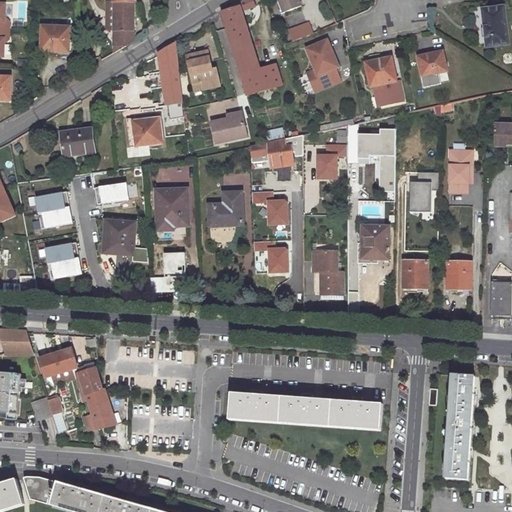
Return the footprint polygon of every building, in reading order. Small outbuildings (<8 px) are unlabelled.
[(249,9),(243,0),(242,0),(237,4),(240,14),(249,9)] [(280,0),(286,12),(303,5),(300,0),(280,0)] [(115,15),(114,41),(127,41),(133,38),(134,2),(113,2),(113,15),(115,15)] [(0,29),(9,30),(9,21),(5,16),(5,3),(0,3),(0,29)] [(244,81),(262,75),(240,14),(237,4),(228,9),(220,12),(244,81)] [(509,42),(504,7),(489,8),(491,27),(486,28),(487,38),(490,38),(491,45),(509,42)] [(69,52),(69,26),(42,25),(41,52),(69,52)] [(309,26),(290,34),(293,41),(312,33),(309,26)] [(9,30),(0,29),(0,55),(3,56),(4,43),(8,39),(9,30)] [(340,66),(329,40),(308,49),(318,75),(340,66)] [(158,53),(159,55),(165,105),(168,105),(184,103),(175,44),(158,53)] [(451,81),(444,51),(418,57),(425,87),(451,81)] [(188,63),(193,84),(201,82),(203,91),(220,87),(215,70),(212,70),(207,52),(194,55),(195,61),(188,63)] [(398,82),(392,54),(366,60),(372,87),(398,82)] [(251,100),(284,88),(277,70),(262,75),(244,81),(251,100)] [(0,98),(10,99),(10,76),(0,75),(0,98)] [(201,82),(193,84),(195,92),(203,91),(201,82)] [(168,105),(171,118),(186,117),(184,103),(168,105)] [(428,108),(429,114),(440,111),(441,106),(428,108)] [(246,116),(230,120),(214,123),(219,145),(251,137),(246,116)] [(163,144),(160,120),(127,124),(131,148),(163,144)] [(351,165),(361,165),(362,123),(351,125),(351,165)] [(511,124),(497,124),(496,146),(507,147),(507,144),(511,144),(511,124)] [(93,153),(91,129),(60,133),(62,157),(93,153)] [(301,152),(301,154),(306,154),(306,135),(297,137),(297,143),(301,143),(301,152)] [(292,138),(292,152),(297,152),(301,152),(301,143),(297,143),(297,137),(292,138)] [(296,171),(297,152),(292,152),(292,138),(266,144),(255,146),(255,158),(275,158),(275,170),(296,171)] [(346,156),(346,144),(325,144),(325,153),(314,153),(314,179),(336,179),(336,156),(346,156)] [(365,150),(365,165),(374,165),(374,150),(365,150)] [(470,150),(451,150),(450,193),(468,193),(469,183),(470,150)] [(166,168),(165,182),(192,183),(192,168),(166,168)] [(435,211),(435,172),(408,172),(408,211),(435,211)] [(0,222),(17,215),(0,176),(0,222)] [(190,226),(188,190),(157,191),(158,231),(173,231),(173,226),(190,226)] [(243,226),(243,190),(224,190),(224,204),(210,204),(210,226),(243,226)] [(273,199),(273,191),(251,192),(251,203),(264,203),(266,225),(287,224),(286,199),(273,199)] [(101,204),(100,192),(88,193),(89,205),(101,204)] [(36,197),(38,222),(70,219),(67,194),(36,197)] [(134,257),(137,224),(108,221),(105,254),(134,257)] [(390,256),(390,227),(362,227),(362,259),(375,260),(375,256),(390,256)] [(275,247),(275,240),(253,241),(254,252),(265,251),(266,273),(288,272),(287,246),(275,247)] [(322,267),(322,295),(344,295),(345,272),(339,272),(339,252),(315,251),(315,267),(322,267)] [(428,288),(429,262),(405,261),(405,288),(428,288)] [(449,262),(448,288),(472,289),(473,263),(449,262)] [(511,315),(511,282),(492,282),(491,315),(511,315)] [(21,289),(21,284),(5,283),(4,292),(31,294),(31,289),(21,289)] [(25,332),(0,329),(0,335),(6,356),(33,356),(25,332)] [(88,342),(89,350),(97,349),(96,341),(88,342)] [(71,349),(40,359),(46,378),(77,367),(71,349)] [(97,369),(95,363),(85,366),(85,368),(86,372),(97,369)] [(85,391),(87,395),(104,390),(97,369),(86,372),(85,368),(81,370),(82,373),(80,374),(81,376),(85,391)] [(0,412),(15,413),(18,374),(0,372),(0,412)] [(476,377),(453,375),(445,479),(468,481),(476,377)] [(97,429),(114,424),(104,390),(87,395),(97,429)] [(438,390),(431,390),(430,406),(437,406),(438,390)] [(231,394),(229,417),(381,428),(383,405),(363,404),(363,399),(352,398),(351,403),(312,400),(313,395),(301,394),(301,399),(262,396),(263,391),(251,391),(250,395),(231,394)] [(65,415),(60,397),(48,400),(54,419),(61,416),(65,415)] [(54,419),(59,434),(66,432),(61,416),(54,419)] [(33,499),(49,504),(55,483),(42,478),(29,478),(26,479),(33,499)] [(0,510),(23,503),(16,480),(0,484),(0,510)] [(160,511),(55,483),(49,504),(75,511),(160,511)]
